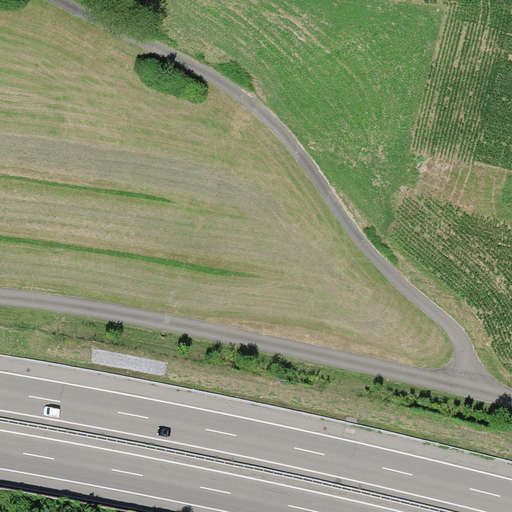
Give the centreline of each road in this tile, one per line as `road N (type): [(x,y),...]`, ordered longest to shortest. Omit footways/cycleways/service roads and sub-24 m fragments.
road 1 (track): [(465,387),(456,332),(357,236),(277,125),(225,83),(61,0)]
road 2 (motorway): [(511,497),(0,389)]
road 3 (unclassified): [(0,295),(286,346),(511,399)]
road 4 (motorway): [(0,451),(311,511)]
